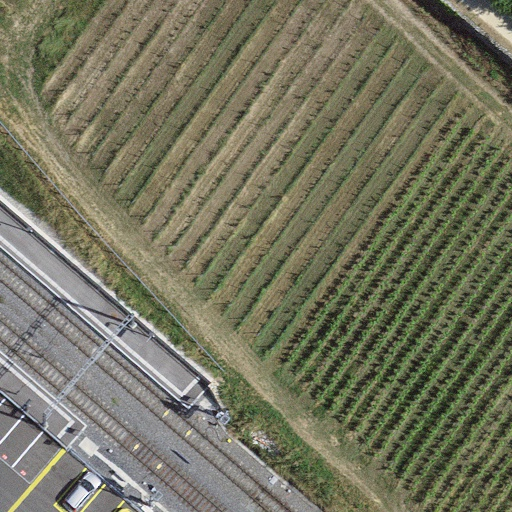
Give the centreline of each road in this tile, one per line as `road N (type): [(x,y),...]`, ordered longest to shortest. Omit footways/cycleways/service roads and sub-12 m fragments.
road 1 (track): [(511,126),(372,0)]
road 2 (track): [(70,0),(0,106)]
